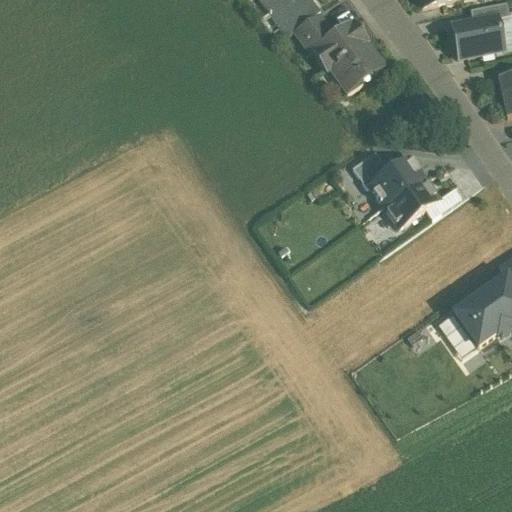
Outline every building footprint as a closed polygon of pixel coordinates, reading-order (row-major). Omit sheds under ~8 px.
[(307,5),(303,0),(265,0),(263,2),(262,1),(260,3),(287,42),(294,37),(319,20),(308,5),(307,5)] [(418,0),(419,0),(421,13),(460,5),(459,0),(418,0)] [(505,9),(469,16),(472,28),(496,23),(497,24),(508,22),(505,9)] [(325,29),(319,20),(294,37),(301,47),(325,29)] [(472,28),(456,31),(459,47),(455,48),(458,64),(503,55),(497,24),(496,23),(472,28)] [(325,29),(301,47),(309,59),(311,58),(334,42),(325,29)] [(366,48),(362,51),(351,35),(336,45),(334,42),(311,58),(326,79),(334,73),(351,99),(385,76),(366,48)] [(511,79),(498,82),(501,98),(495,99),(497,105),(502,104),(506,122),(511,121),(511,79)] [(375,159),(352,175),(366,196),(368,194),(389,179),(375,159)] [(389,179),(368,194),(383,215),(423,186),(409,165),(389,179)] [(423,186),(383,215),(398,236),(438,207),(423,186)] [(511,263),(498,274),(505,283),(506,283),(511,290),(511,288),(511,263)] [(454,319),(478,352),(495,340),(497,342),(511,331),(511,329),(511,328),(511,327),(511,291),(511,290),(506,283),(505,283),(454,319)]
